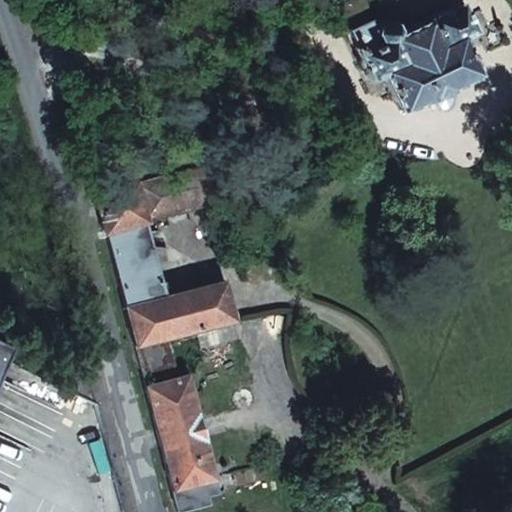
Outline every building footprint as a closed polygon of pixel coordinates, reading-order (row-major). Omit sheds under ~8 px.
[(335,0),(343,17),(362,8),(367,6),(363,0),(335,0)] [(448,88),(447,86),(477,72),(460,34),(472,28),(460,1),(426,16),(428,19),(394,36),(397,29),(393,21),(385,19),(374,24),(372,31),(370,27),(371,26),(367,17),(348,27),(347,27),(355,45),(353,45),(368,76),(379,71),(398,109),(427,95),(428,96),(448,88)] [(362,8),(343,17),(348,27),(367,17),(362,8)] [(194,329),(232,320),(234,319),(224,278),(163,294),(145,219),(199,204),(226,197),(218,162),(94,190),(94,192),(105,234),(124,304),(134,344),(167,336),(194,329)] [(226,197),(199,204),(206,237),(233,229),(226,197)] [(237,339),(232,320),(194,329),(200,349),(237,339)] [(167,336),(134,344),(144,384),(177,374),(167,336)] [(0,511),(0,375),(13,348),(0,341),(0,511)] [(69,381),(83,348),(71,344),(58,375),(69,381)] [(171,490),(177,511),(208,503),(206,495),(216,492),(185,373),(177,374),(144,384),(171,490)]
